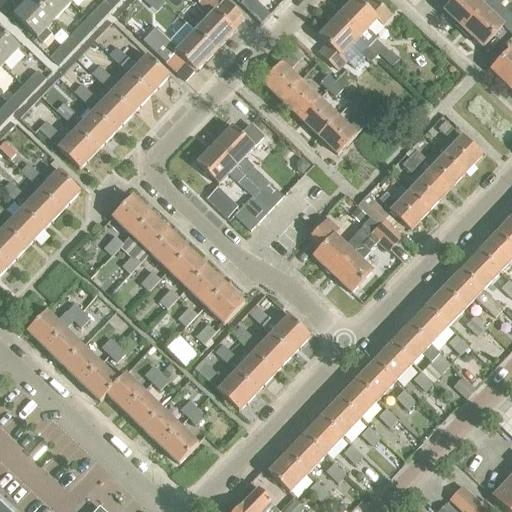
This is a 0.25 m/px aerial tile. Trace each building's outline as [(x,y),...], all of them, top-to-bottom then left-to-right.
[(66,0),(30,0),(30,1),(53,22),(71,4),(66,0)] [(107,0),(106,2),(100,8),(109,16),(124,0),(107,0)] [(210,17),(195,33),(194,34),(214,54),(235,32),(234,31),(244,20),(226,3),(223,6),(219,3),(218,4),(213,0),(202,0),(198,5),(210,17)] [(246,0),(239,8),(245,12),(254,3),(256,0),(246,0)] [(354,1),(336,20),(358,42),(367,50),(376,59),(390,72),(399,63),(389,54),(388,56),(383,51),(384,50),(375,42),(376,40),(368,32),(377,23),(381,26),(390,17),(372,0),(371,0),(362,9),(354,1)] [(457,0),(444,15),(462,32),(484,10),(493,2),(493,0),(477,0),(475,2),(473,0),(457,0)] [(30,1),(14,19),(36,40),(42,46),(51,37),(45,31),(53,22),(30,1)] [(484,11),(462,33),(481,50),(502,28),(511,37),(511,36),(511,18),(500,8),(492,2),(484,11)] [(100,8),(83,25),(93,34),(109,16),(100,8)] [(358,42),(336,20),(318,38),(326,47),(319,55),(337,72),(345,63),(342,59),(358,42)] [(83,25),(67,43),(76,51),(93,34),(83,25)] [(194,34),(195,33),(187,25),(171,42),(157,30),(143,44),(165,66),(185,84),(214,54),(194,34)] [(0,32),(0,63),(3,66),(19,50),(0,32)] [(76,51),(67,43),(50,60),(59,69),(76,51)] [(108,59),(129,78),(151,98),(168,80),(147,59),(136,70),(116,51),(108,59)] [(261,87),(282,107),(299,84),(289,74),(297,64),(304,58),(296,52),(290,58),(282,66),(281,65),(261,87)] [(491,74),(510,92),(511,89),(511,52),(491,74)] [(77,62),(104,89),(112,80),(99,68),(97,71),(82,57),(77,62)] [(37,73),(21,90),(30,98),(46,82),(37,73)] [(328,77),(320,86),(328,93),(336,84),(328,77)] [(129,78),(111,97),(133,117),(151,98),(129,78)] [(282,107),(299,122),(318,101),(299,84),(282,107)] [(336,84),(328,93),(336,100),(344,91),(336,84)] [(73,96),(87,107),(94,98),(81,87),(73,96)] [(21,90),(5,107),(14,115),(30,98),(21,90)] [(111,97),(94,115),(117,134),(133,117),(111,97)] [(299,122),(319,141),(339,121),(337,120),(333,116),(318,101),(299,122)] [(63,106),(55,114),(68,126),(76,118),(63,106)] [(5,107),(0,111),(0,129),(14,115),(5,107)] [(94,115),(76,133),(97,154),(117,134),(94,115)] [(339,121),(319,141),(337,158),(357,137),(356,136),(364,127),(357,121),(349,130),(339,121)] [(453,147),(443,158),(464,177),(481,159),(452,131),(445,123),(437,131),(445,138),(445,139),(453,147)] [(38,132),(50,144),(58,134),(46,124),(38,132)] [(231,129),(213,148),(235,169),(244,178),(251,170),(242,161),(262,141),(249,128),(240,138),(231,129)] [(97,154),(76,133),(59,152),(80,172),(97,154)] [(4,146),(0,150),(0,153),(10,163),(15,157),(4,146)] [(213,148),(196,166),(217,187),(228,175),(237,184),(244,178),(235,169),(213,148)] [(416,153),(409,161),(418,169),(425,161),(416,153)] [(443,158),(425,176),(446,195),(464,177),(443,158)] [(409,161),(402,168),(410,176),(418,169),(409,161)] [(20,174),(32,186),(39,178),(27,166),(20,174)] [(251,170),(244,178),(259,193),(258,194),(274,209),(282,200),(251,170)] [(57,174),(41,192),(63,211),(79,195),(57,174)] [(425,176),(409,194),(429,214),(446,195),(425,176)] [(244,178),(237,184),(252,199),(253,200),(258,194),(259,193),(244,178)] [(2,192),(14,204),(22,196),(9,184),(2,192)] [(41,192),(23,211),(45,231),(63,211),(41,192)] [(252,199),(249,203),(265,218),(274,209),(258,194),(253,200),(252,199)] [(429,214),(409,194),(397,207),(388,198),(381,206),(409,233),(429,214)] [(112,220),(131,239),(153,219),(132,200),(112,220)] [(365,200),(357,208),(358,209),(365,216),(368,219),(376,211),(365,200)] [(227,203),(216,214),(225,222),(235,211),(227,203)] [(249,203),(241,211),(257,226),(265,218),(249,203)] [(358,209),(351,217),(358,223),(365,216),(358,209)] [(23,211),(6,228),(27,249),(45,231),(23,211)] [(257,226),(241,211),(234,218),(250,234),(257,226)] [(131,240),(121,251),(131,260),(134,257),(141,265),(149,256),(170,236),(164,231),(162,228),(152,219),(131,240)] [(511,220),(494,238),(511,256),(511,220)] [(369,238),(332,278),(350,296),(371,274),(361,264),(369,255),(368,255),(377,245),(387,255),(397,244),(402,239),(385,222),(380,227),(378,229),(369,238)] [(328,223),(309,243),(319,253),(313,260),(332,278),(369,238),(362,231),(345,248),(334,238),(339,234),(328,223)] [(6,228),(0,234),(0,260),(9,268),(27,249),(6,228)] [(149,256),(169,275),(188,254),(170,236),(149,256)] [(511,256),(494,238),(477,256),(498,276),(511,261),(511,256)] [(104,251),(111,259),(123,247),(115,239),(104,251)] [(169,275),(187,293),(207,272),(188,254),(169,275)] [(477,256),(460,274),(480,294),(482,293),(498,276),(477,256)] [(131,260),(121,269),(129,278),(142,266),(141,265),(134,257),(131,260)] [(0,276),(9,268),(0,260),(0,276)] [(187,293),(204,309),(225,290),(207,272),(187,293)] [(140,287),(149,295),(161,282),(152,274),(140,287)] [(460,274),(443,291),(461,315),(474,301),(495,320),(503,313),(482,293),(480,294),(460,274)] [(501,291),(511,301),(511,286),(508,283),(501,291)] [(225,290),(204,309),(223,327),(243,306),(225,290)] [(443,291),(425,310),(445,331),(461,315),(443,291)] [(159,304),(167,313),(179,301),(171,292),(159,304)] [(26,334),(44,352),(63,332),(65,334),(73,324),(71,322),(81,312),(75,306),(55,324),(45,314),(26,334)] [(177,322),(185,331),(198,319),(189,310),(177,322)] [(425,310),(409,328),(429,348),(445,331),(425,310)] [(250,319),(270,338),(292,356),(309,339),(288,320),(277,330),(257,311),(250,319)] [(90,322),(81,312),(71,322),(73,324),(80,331),(90,322)] [(465,328),(478,339),(486,331),(474,320),(465,328)] [(196,340),(204,348),(216,336),(208,328),(196,340)] [(408,328),(391,346),(411,367),(422,357),(424,359),(431,366),(442,377),(450,369),(429,348),(408,328)] [(232,338),(252,356),(274,375),(292,356),(270,338),(260,348),(240,329),(232,338)] [(44,352),(61,368),(80,348),(65,334),(63,332),(44,352)] [(101,351),(109,359),(119,349),(127,340),(118,332),(101,351)] [(449,345),(460,357),(467,349),(456,338),(449,345)] [(178,341),(167,352),(174,358),(185,370),(196,359),(185,347),(178,341)] [(391,346),(373,366),(393,387),(411,367),(391,346)] [(215,357),(227,368),(235,358),(223,347),(215,357)] [(61,368),(80,387),(100,368),(80,348),(61,368)] [(119,349),(109,359),(117,366),(127,356),(119,349)] [(252,356),(235,374),(257,393),(274,375),(252,356)] [(194,371),(210,385),(217,377),(202,363),(194,371)] [(373,366),(354,385),(376,404),(393,387),(373,366)] [(98,404),(105,397),(117,384),(100,368),(80,387),(98,404)] [(144,379),(152,386),(161,377),(153,369),(144,379)] [(257,393),(235,374),(217,393),(237,413),(257,393)] [(433,386),(421,375),(413,384),(425,395),(433,386)] [(105,397),(125,416),(143,395),(124,377),(117,384),(105,397)] [(161,377),(152,386),(160,394),(169,384),(161,377)] [(453,390),(466,402),(467,404),(477,394),(463,380),(453,390)] [(354,385),(338,402),(359,422),(376,404),(354,385)] [(396,401),(408,413),(416,406),(404,394),(396,401)] [(125,416),(143,434),(162,414),(143,395),(125,416)] [(338,402),(321,420),(342,440),(359,422),(338,402)] [(180,414),(189,422),(198,412),(189,403),(180,414)] [(198,412),(189,422),(196,429),(206,419),(198,412)] [(398,423),(387,412),(379,419),(391,431),(398,423)] [(143,434),(159,449),(180,431),(162,414),(143,434)] [(321,420),(302,440),(325,458),(342,440),(321,420)] [(381,442),(369,430),(362,438),(373,449),(381,442)] [(180,431),(159,449),(177,467),(197,447),(180,431)] [(302,440),(284,459),(306,478),(325,458),(302,440)] [(343,456),(355,468),(363,460),(351,448),(343,456)] [(272,480),(271,480),(288,496),(306,478),(284,459),(268,476),(272,480)] [(345,478),(334,467),(326,475),(337,486),(345,478)] [(511,511),(511,478),(492,500),(505,511),(511,511)] [(329,496),(317,485),(308,493),(320,505),(329,496)] [(242,507),(237,511),(264,511),(271,506),(250,486),(239,497),(246,504),(243,508),(242,507)] [(449,503),(458,511),(473,511),(479,506),(462,490),(449,503)] [(294,503),(285,511),(302,511),(303,511),(294,503)]
